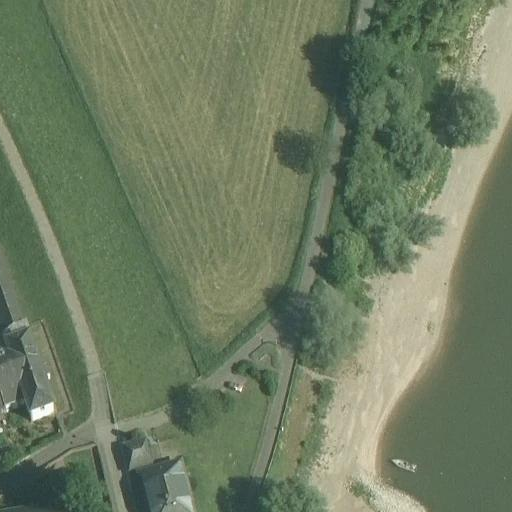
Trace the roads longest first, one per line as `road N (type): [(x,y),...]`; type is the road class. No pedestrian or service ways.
road 1 (track): [(247,511),(285,388),(368,0)]
road 2 (residential): [(0,483),(47,452),(172,420),(283,321),(300,315)]
